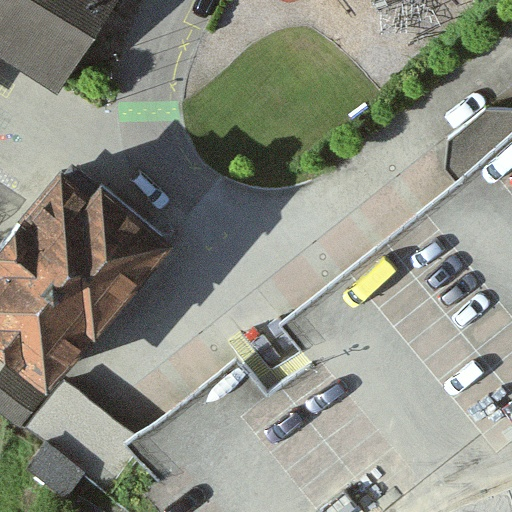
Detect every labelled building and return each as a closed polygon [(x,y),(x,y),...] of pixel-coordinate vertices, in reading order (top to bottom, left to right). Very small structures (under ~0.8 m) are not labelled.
[(102,0),(0,0),(0,33),(27,28),(69,54),(102,0)] [(511,116),(506,110),(478,107),(441,136),(438,164),(457,188),(281,328),(303,356),(267,384),(260,389),(239,362),(136,444),(129,456),(184,511),(370,511),(511,399),(511,116)] [(0,341),(38,373),(156,233),(99,185),(98,184),(95,182),(84,194),(55,170),(0,234),(0,341)] [(55,382),(19,427),(38,442),(39,440),(76,470),(75,471),(96,488),(132,443),(107,423),(55,382)] [(73,474),(75,471),(76,470),(39,440),(38,442),(36,444),(22,461),(59,491),(73,474)]
